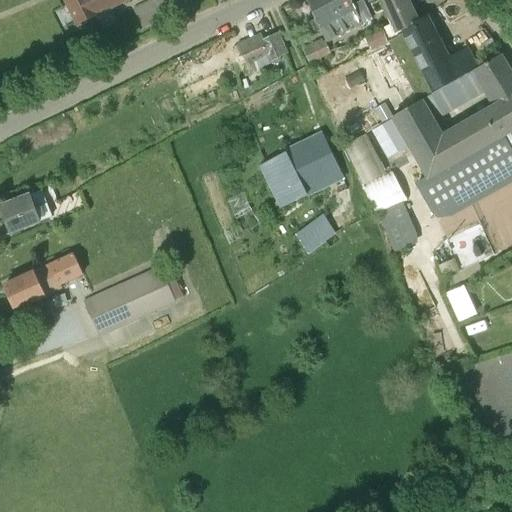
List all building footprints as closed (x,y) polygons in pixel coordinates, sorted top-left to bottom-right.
[(66,0),(78,23),(125,0),(66,0)] [(355,2),(352,3),(350,0),(311,0),(308,2),(318,24),(319,23),(328,42),(335,39),(372,19),(364,4),(358,7),(355,2)] [(408,0),(381,0),(391,24),(364,38),(370,52),(390,43),(422,27),(418,20),(408,0)] [(419,101),(475,69),(463,48),(446,57),(426,16),(418,20),(422,27),(390,43),(419,101)] [(286,53),(286,52),(278,34),(263,40),(261,37),(240,46),(251,72),(271,64),(273,68),(283,63),(280,57),(286,53)] [(310,62),(328,54),(322,42),(304,50),(310,62)] [(427,177),(418,182),(438,218),(511,175),(511,76),(499,55),(475,69),(419,101),(392,117),(413,153),(427,177)] [(385,103),(375,109),(382,122),(393,116),(385,103)] [(347,138),(364,179),(387,170),(371,129),(347,138)] [(283,209),(343,179),(321,135),(261,166),(283,209)] [(376,214),(379,213),(394,252),(409,246),(398,221),(409,216),(403,202),(407,201),(392,172),(363,184),(376,214)] [(52,217),(47,205),(47,203),(35,208),(30,195),(0,206),(10,232),(52,217)] [(328,210),(298,228),(311,250),(341,232),(328,210)] [(15,309),(61,288),(60,286),(82,276),(73,254),(4,286),(15,309)] [(161,269),(175,300),(183,296),(169,265),(161,269)] [(101,334),(175,300),(161,269),(86,302),(101,334)] [(461,319),(479,312),(468,282),(450,289),(461,319)] [(478,326),(478,325),(472,326),(476,342),(491,338),(488,324),(478,326)] [(63,351),(59,332),(21,339),(23,348),(5,352),(7,362),(63,351)]
